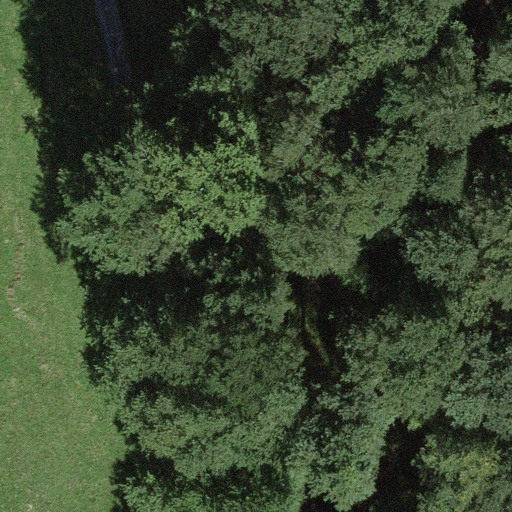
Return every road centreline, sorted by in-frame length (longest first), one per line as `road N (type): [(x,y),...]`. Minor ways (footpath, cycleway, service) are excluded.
road 1 (track): [(105,0),(168,342)]
road 2 (track): [(168,342),(265,511)]
